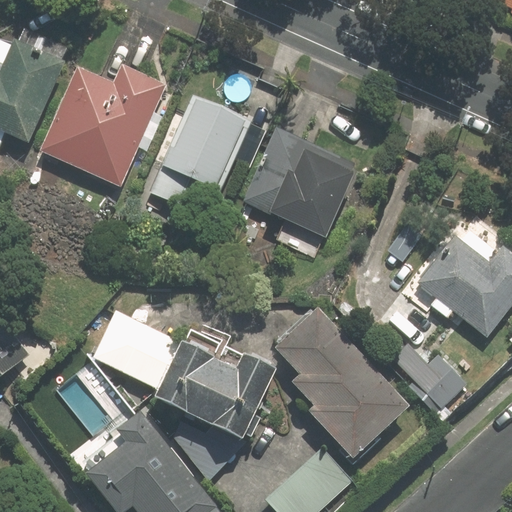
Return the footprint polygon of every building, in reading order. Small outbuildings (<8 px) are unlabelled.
[(511,0),(486,0),(511,11),(511,0)] [(64,61),(14,39),(0,70),(0,131),(27,143),(64,61)] [(108,82),(71,65),(35,148),(122,186),(167,84),(117,62),(108,82)] [(247,120),(186,96),(147,191),(208,216),(247,120)] [(357,164),(271,127),(237,205),(323,242),(357,164)] [(511,311),(511,247),(462,211),(402,293),(430,313),(438,302),(491,341),(511,311)] [(409,260),(428,225),(411,216),(392,251),(409,260)] [(326,304),(282,345),(309,374),(300,382),(322,406),(316,412),(359,459),(418,405),(326,304)] [(254,440),(284,368),(253,355),(249,364),(222,353),(226,344),(195,331),(190,341),(117,310),(96,361),(161,388),(157,399),(254,440)] [(146,411),(115,374),(99,388),(129,425),(84,463),(124,511),(131,511),(137,508),(140,511),(233,511),(167,432),(174,426),(155,404),(146,411)] [(324,511),(357,482),(324,447),(268,498),(280,511),(324,511)]
